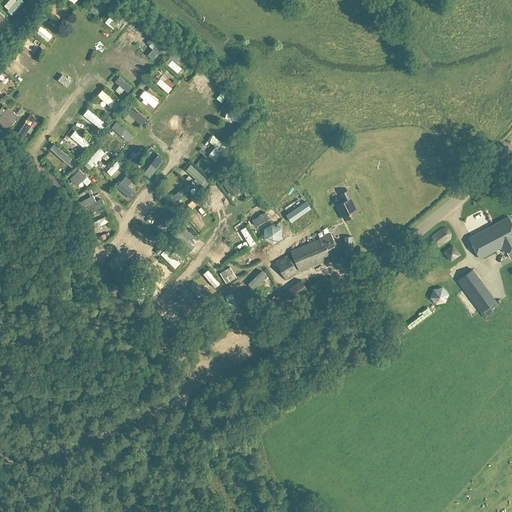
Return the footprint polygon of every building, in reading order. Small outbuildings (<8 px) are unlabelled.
[(11,0),(7,6),(12,9),(17,0),(11,0)] [(99,13),(105,0),(104,0),(96,0),(92,10),(99,13)] [(117,5),(100,25),(120,39),(136,17),(117,5)] [(0,10),(0,36),(14,22),(0,10)] [(136,17),(120,39),(140,50),(157,30),(136,17)] [(51,42),(56,37),(40,23),(35,28),(51,42)] [(154,47),(149,53),(157,60),(169,46),(157,35),(150,44),(154,47)] [(20,50),(34,62),(38,57),(25,44),(20,50)] [(27,76),(1,55),(0,55),(0,81),(14,92),(27,76)] [(134,58),(131,64),(149,75),(152,70),(134,58)] [(173,58),(169,63),(180,72),(184,67),(173,58)] [(111,81),(116,85),(120,81),(131,91),(135,87),(119,72),(111,81)] [(62,74),(58,80),(67,87),(71,81),(62,74)] [(214,76),(206,89),(213,93),(221,81),(214,76)] [(157,82),(171,91),(174,85),(161,77),(157,82)] [(0,81),(0,95),(2,97),(9,88),(0,81)] [(144,82),(129,97),(150,117),(166,98),(144,82)] [(230,85),(219,97),(225,103),(237,91),(230,85)] [(105,94),(102,98),(114,109),(118,105),(105,94)] [(129,97),(112,116),(135,135),(150,117),(129,97)] [(86,114),(104,131),(109,125),(91,108),(86,114)] [(10,125),(16,129),(23,118),(17,114),(10,125)] [(227,114),(218,125),(231,135),(245,118),(227,114)] [(89,152),(95,145),(78,131),(73,137),(89,152)] [(215,131),(201,148),(217,162),(231,142),(215,131)] [(119,151),(124,145),(109,134),(105,140),(119,151)] [(56,143),(43,158),(60,178),(78,162),(56,143)] [(97,145),(82,163),(96,176),(112,157),(97,145)] [(134,152),(131,161),(138,163),(141,155),(134,152)] [(152,152),(137,169),(152,180),(167,164),(152,152)] [(199,158),(214,172),(218,167),(204,153),(199,158)] [(190,158),(177,172),(201,195),(216,180),(190,158)] [(121,159),(111,173),(117,178),(128,164),(121,159)] [(79,165),(63,180),(75,194),(95,180),(79,165)] [(177,172),(156,192),(183,220),(201,195),(177,172)] [(127,174),(116,187),(132,200),(137,194),(128,187),(134,180),(127,174)] [(98,182),(76,197),(88,221),(107,214),(98,182)] [(254,196),(244,184),(225,200),(235,212),(254,196)] [(344,201),(337,205),(345,220),(358,213),(351,198),(348,190),(341,194),(344,201)] [(156,192),(134,215),(162,243),(183,220),(156,192)] [(292,214),(297,220),(312,208),(307,202),(292,214)] [(197,205),(184,221),(202,242),(216,228),(197,205)] [(487,211),(468,221),(475,235),(469,238),(479,257),(501,246),(505,253),(511,249),(511,222),(509,217),(494,225),(487,211)] [(107,215),(88,222),(99,247),(109,241),(116,234),(107,215)] [(261,229),(274,221),(270,215),(258,223),(261,229)] [(271,243),(285,240),(281,227),(267,231),(271,243)] [(447,229),(443,229),(432,237),(431,240),(434,245),(439,246),(449,239),(451,233),(447,229)] [(342,255),(331,234),(319,239),(319,240),(291,252),(300,272),(327,260),(328,262),(342,255)] [(168,238),(155,253),(175,273),(192,258),(168,238)] [(147,249),(154,243),(150,239),(144,245),(147,249)] [(182,244),(194,251),(197,246),(186,239),(182,244)] [(232,249),(220,261),(226,267),(238,255),(232,249)] [(262,251),(247,260),(252,269),(267,260),(262,251)] [(276,262),(286,280),(298,273),(288,256),(276,262)] [(230,267),(220,273),(227,284),(236,278),(230,267)] [(265,268),(246,283),(261,301),(277,292),(265,268)] [(458,280),(482,313),(485,318),(494,311),(492,309),(498,305),(496,302),(473,270),(458,280)] [(156,275),(151,279),(159,287),(164,283),(156,275)] [(301,280),(295,284),(302,294),(308,290),(301,280)] [(182,294),(176,300),(190,315),(196,310),(182,294)] [(447,304),(447,294),(436,294),(436,304),(447,304)] [(261,307),(242,307),(242,331),(261,331),(261,307)] [(231,340),(223,343),(226,350),(234,346),(231,340)]
